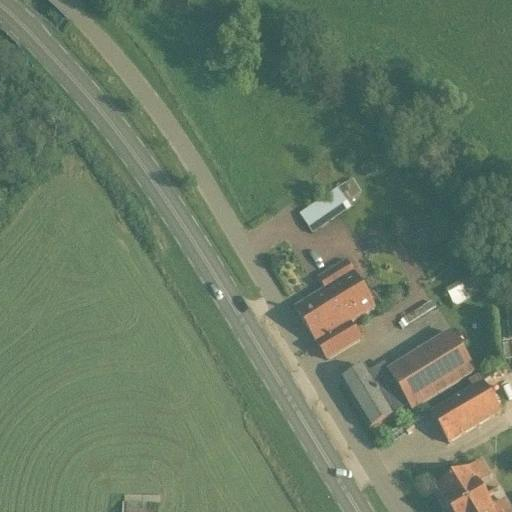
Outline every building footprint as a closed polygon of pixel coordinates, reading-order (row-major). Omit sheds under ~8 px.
[(352,181),(299,216),(312,236),(350,210),(346,204),(361,194),(352,181)] [(413,221),(422,234),(431,228),(423,215),(413,221)] [(319,280),(326,290),(352,274),(346,263),(319,280)] [(444,291),(455,309),(493,286),(491,284),(499,279),(490,264),(444,291)] [(352,274),(326,290),(334,304),(330,306),(338,319),(344,329),(349,326),(349,325),(374,310),(352,274)] [(295,309),(311,336),(338,319),(330,306),(334,304),(326,290),(295,309)] [(338,319),(311,336),(327,361),(359,342),(349,326),(344,329),(338,319)] [(343,383),(372,430),(407,408),(411,414),(475,375),(450,334),(389,372),(384,365),(365,376),(362,371),(343,383)] [(431,415),(449,445),(499,415),(483,388),(497,377),(494,373),(479,380),(478,378),(469,383),(473,390),(431,415)] [(438,490),(451,511),(458,511),(485,497),(477,484),(489,477),(482,464),(438,490)] [(485,497),(458,511),(510,511),(505,502),(492,510),(485,497)]
